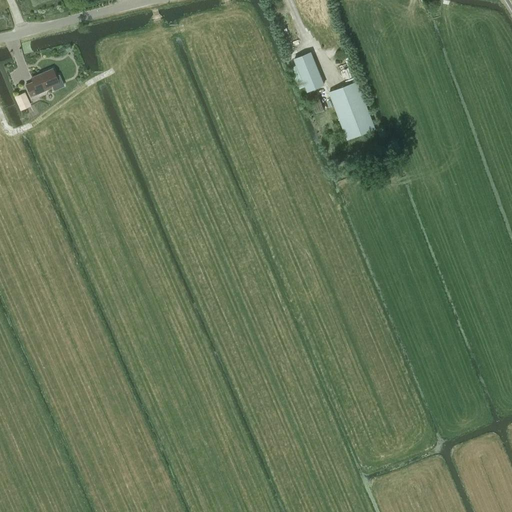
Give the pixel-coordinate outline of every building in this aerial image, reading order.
[(311,52),(294,59),(307,90),(324,84),(311,52)] [(33,82),(26,85),(31,96),(38,93),(37,91),(51,85),(53,92),(64,87),(59,76),(56,77),(53,69),(31,78),(33,82)] [(347,139),(375,128),(357,82),(329,92),(347,139)] [(31,106),(25,92),(14,97),(20,111),(31,106)] [(318,95),(309,98),(315,114),(324,110),(318,95)]
